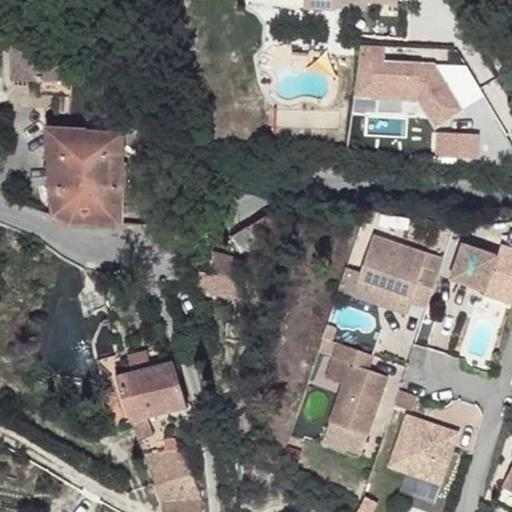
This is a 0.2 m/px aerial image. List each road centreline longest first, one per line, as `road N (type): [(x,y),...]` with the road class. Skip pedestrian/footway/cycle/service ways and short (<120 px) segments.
road 1 (residential): [(152,243),(286,194),(355,181),(511,198)]
road 2 (residential): [(152,243),(199,364),(214,511)]
road 3 (residential): [(152,243),(76,242),(0,213)]
road 4 (residential): [(471,511),(511,361)]
